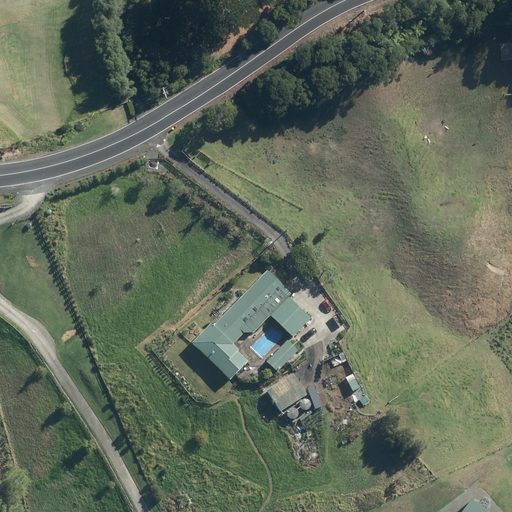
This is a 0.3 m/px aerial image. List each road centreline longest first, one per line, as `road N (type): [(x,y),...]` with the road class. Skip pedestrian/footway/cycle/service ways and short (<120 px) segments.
road 1 (unknown): [(119,0),(111,48),(131,137),(273,234),(333,316)]
road 2 (tertiary): [(0,174),(43,169),(131,137),(345,0)]
